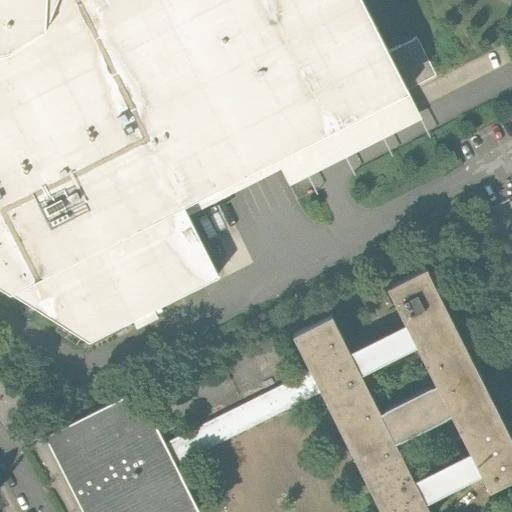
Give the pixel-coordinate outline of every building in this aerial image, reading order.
[(0,0),(0,286),(94,345),(222,280),(190,217),(280,175),(287,186),(425,118),(410,89),(436,74),(418,39),(391,52),(363,0),(0,0)] [(494,67),(510,61),(504,45),(488,52),(494,67)] [(511,456),(422,277),(383,296),(399,328),(411,352),(429,386),(447,422),(466,462),(477,484),(486,502),(511,489),(511,456)] [(325,324),(283,345),(299,375),(315,407),(366,511),(417,511),(407,490),(388,451),(370,415),(354,382),(342,358),(325,324)] [(399,328),(342,358),(354,382),(411,352),(399,328)] [(299,375),(156,439),(171,472),(315,407),(299,375)] [(429,386),(370,415),(388,451),(447,422),(429,386)] [(54,435),(89,511),(189,511),(171,472),(156,439),(137,397),(54,435)] [(466,462),(407,490),(417,511),(477,484),(466,462)]
